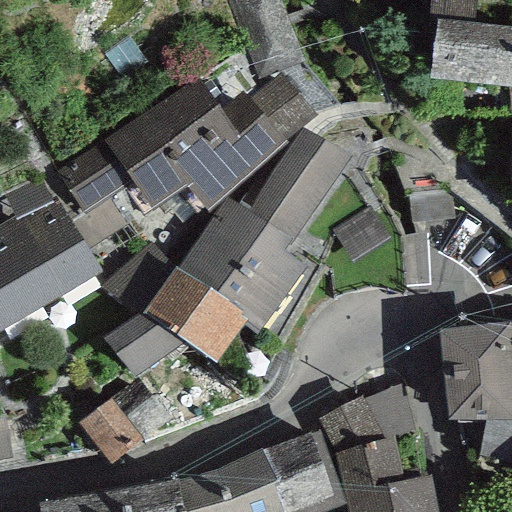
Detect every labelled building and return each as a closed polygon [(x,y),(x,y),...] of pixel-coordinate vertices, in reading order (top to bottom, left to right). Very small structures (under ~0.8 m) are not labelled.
[(279,0),(227,0),(253,83),(300,68),(279,0)] [(511,136),(511,36),(475,35),(477,4),(431,2),(427,34),(434,33),(428,93),(508,100),(506,136),(511,136)] [(316,124),(280,79),(219,117),(198,81),(57,173),(84,216),(130,188),(150,223),(183,198),(206,224),(226,207),(287,157),(284,152),(302,137),(316,124)] [(352,171),(302,137),(246,222),(290,254),(352,171)] [(0,343),(101,281),(57,196),(49,201),(40,180),(0,203),(0,343)] [(246,222),(226,207),(176,278),(248,333),(261,339),(305,281),(282,267),(290,254),(246,222)] [(215,379),(248,333),(176,278),(151,247),(101,289),(141,324),(103,347),(133,387),(179,356),(215,379)] [(511,391),(508,335),(438,339),(444,436),(485,433),(511,431),(511,391)] [(235,396),(219,382),(200,404),(216,418),(235,396)] [(112,407),(78,432),(109,474),(135,455),(132,450),(165,425),(149,404),(124,423),(112,407)] [(318,427),(332,462),(386,450),(362,405),(318,427)] [(0,414),(0,458),(11,458),(9,414),(0,414)] [(511,431),(485,433),(478,463),(511,472),(511,431)] [(339,511),(317,441),(262,458),(278,511),(339,511)] [(386,450),(332,462),(345,511),(432,511),(428,490),(405,494),(394,448),(386,450)] [(278,511),(262,458),(175,489),(178,511),(278,511)] [(36,511),(35,511),(178,511),(175,489),(36,511)]
